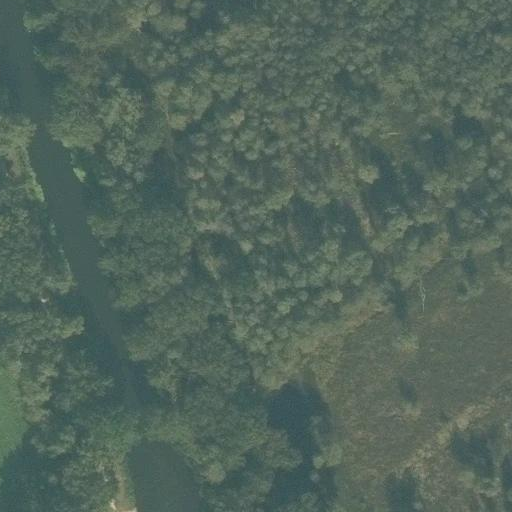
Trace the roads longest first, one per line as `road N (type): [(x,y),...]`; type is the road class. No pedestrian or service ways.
road 1 (track): [(52,0),(223,511)]
road 2 (track): [(110,511),(0,172)]
